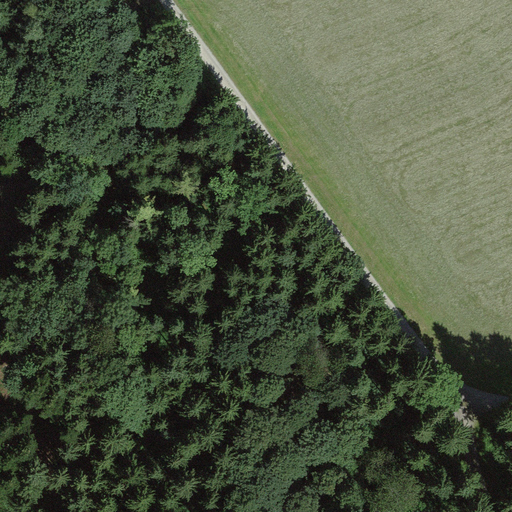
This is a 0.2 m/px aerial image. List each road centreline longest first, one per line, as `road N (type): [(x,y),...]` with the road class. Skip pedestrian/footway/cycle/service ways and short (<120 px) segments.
road 1 (track): [(166,0),(421,354),(453,390),(511,402)]
road 2 (track): [(490,511),(453,390)]
